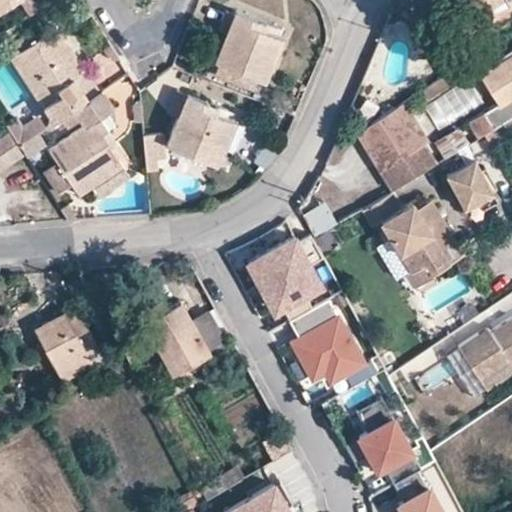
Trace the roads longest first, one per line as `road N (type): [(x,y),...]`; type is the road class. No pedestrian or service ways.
road 1 (residential): [(193,230),(346,511)]
road 2 (residential): [(364,0),(291,168),(268,196),(227,222),(193,230)]
road 3 (residential): [(193,230),(0,247)]
